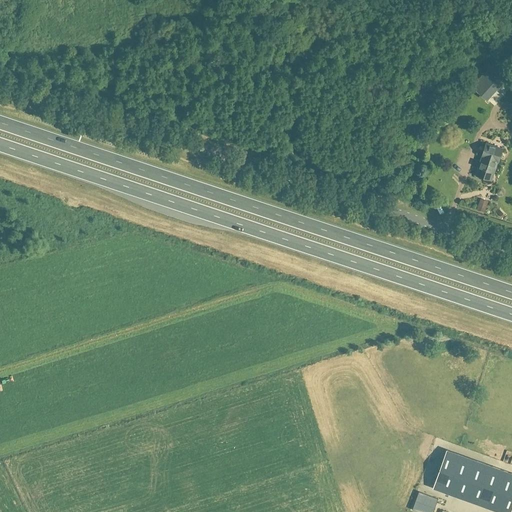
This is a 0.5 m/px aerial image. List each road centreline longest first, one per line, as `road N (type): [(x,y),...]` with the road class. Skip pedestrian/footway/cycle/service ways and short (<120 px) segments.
road 1 (trunk): [(0,144),(511,314)]
road 2 (trunk): [(511,291),(0,122)]
road 3 (unclassified): [(511,249),(0,81)]
